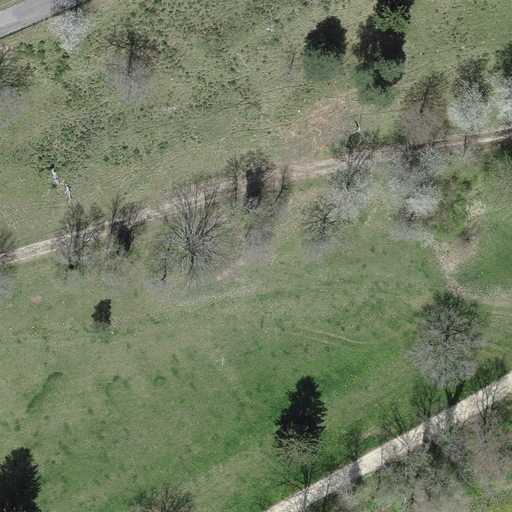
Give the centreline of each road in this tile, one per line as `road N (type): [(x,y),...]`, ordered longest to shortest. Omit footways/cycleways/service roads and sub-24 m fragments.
road 1 (track): [(511,131),(283,175),(0,258)]
road 2 (track): [(511,378),(275,511)]
